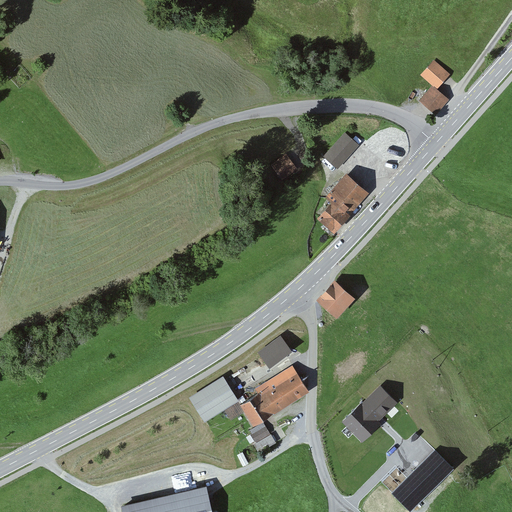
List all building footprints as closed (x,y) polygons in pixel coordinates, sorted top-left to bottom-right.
[(434,62),(422,76),(437,90),(450,76),(434,62)] [(448,102),(432,88),(420,102),(436,116),(448,102)] [(358,147),(345,135),(325,157),(339,169),(358,147)] [(299,172),(288,154),(270,166),(281,183),(299,172)] [(367,197),(345,178),(324,202),(330,208),(318,222),(335,237),(350,220),(348,218),(367,197)] [(354,300),(336,283),(318,302),(336,320),(354,300)] [(280,339),(258,355),(269,370),(291,354),(280,339)] [(435,376),(411,355),(348,430),(365,444),(394,409),(402,416),(435,376)] [(243,408),(256,428),(308,395),(291,368),(254,391),(258,398),(243,408)] [(237,402),(223,380),(190,402),(204,424),(237,402)] [(249,431),(256,450),(276,442),(268,423),(249,431)] [(435,451),(392,494),(409,511),(412,511),(468,456),(439,426),(424,441),(435,451)] [(213,511),(208,486),(122,503),(124,511),(213,511)]
